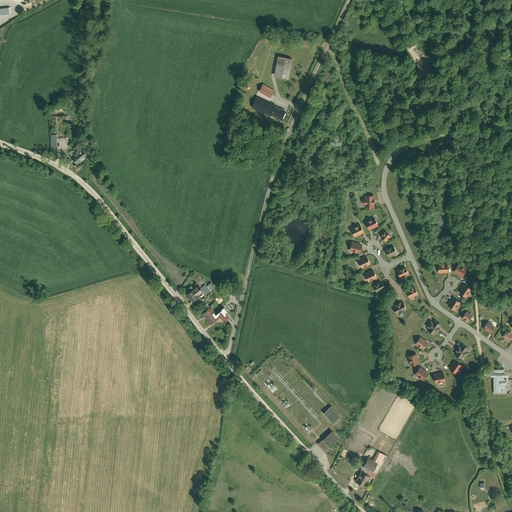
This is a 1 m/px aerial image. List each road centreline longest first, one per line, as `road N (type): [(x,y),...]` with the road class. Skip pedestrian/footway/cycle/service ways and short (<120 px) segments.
road 1 (residential): [(363,511),(225,360),(104,205),(64,169),(0,143)]
road 2 (track): [(348,0),(279,152),(225,360)]
road 3 (residential): [(409,254),(386,195),(387,163),(411,142),(453,128),(511,130)]
road 4 (track): [(453,128),(477,333)]
road 5 (track): [(453,128),(384,0)]
